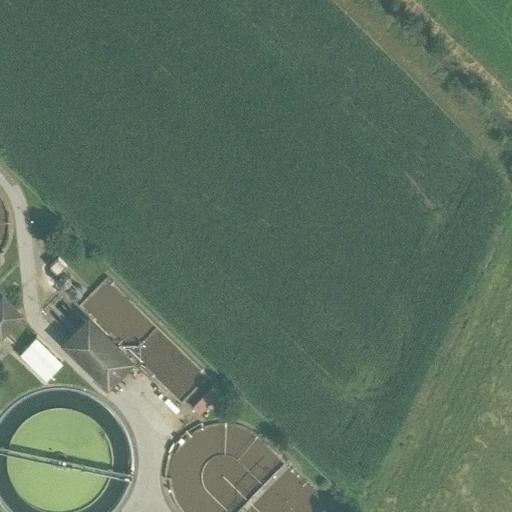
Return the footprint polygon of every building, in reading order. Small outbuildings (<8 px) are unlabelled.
[(59,260),(53,266),(59,272),(65,266),(59,260)] [(88,289),(65,266),(59,272),(53,277),(76,301),(88,289)] [(22,313),(5,296),(0,301),(0,331),(2,333),(22,313)] [(129,360),(87,319),(66,341),(107,382),(129,360)] [(21,353),(46,378),(57,368),(32,343),(21,353)]
